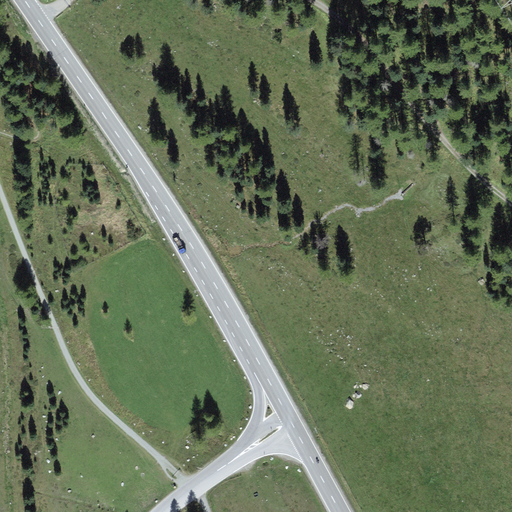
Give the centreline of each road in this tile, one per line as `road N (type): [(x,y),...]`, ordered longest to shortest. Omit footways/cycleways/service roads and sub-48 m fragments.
road 1 (primary): [(341,511),(180,227),(24,0)]
road 2 (track): [(194,489),(83,384),(0,189)]
road 3 (track): [(435,128),(329,11),(309,0)]
